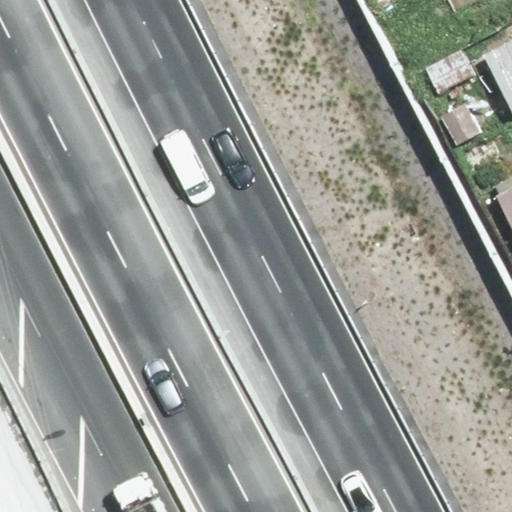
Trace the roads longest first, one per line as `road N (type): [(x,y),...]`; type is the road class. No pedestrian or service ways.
road 1 (motorway): [(47,0),(319,511)]
road 2 (motorway): [(108,511),(0,286)]
